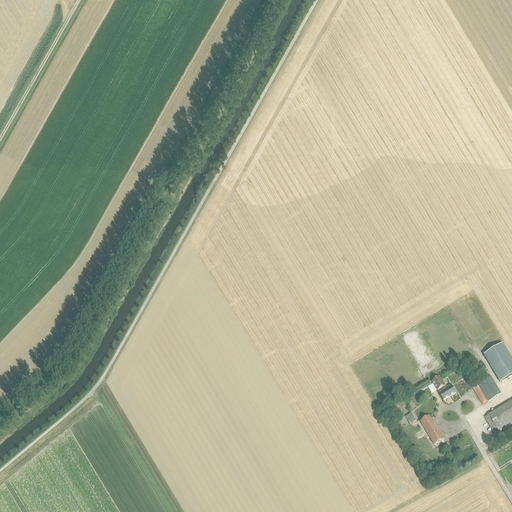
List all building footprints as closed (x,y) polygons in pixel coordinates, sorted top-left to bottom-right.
[(511,359),(503,345),(484,357),(500,382),(511,375),(511,359)] [(444,389),(443,389),(438,392),(443,401),(456,393),(451,385),(446,387),(440,377),(431,382),(437,391),(443,388),(444,389)] [(491,377),(477,385),(487,402),(501,394),(491,377)] [(487,402),(477,385),(472,388),(483,405),(487,402)] [(499,432),(511,424),(511,401),(485,417),(493,431),(496,429),(499,432)] [(410,425),(416,421),(411,413),(405,417),(410,425)] [(434,445),(443,439),(429,417),(420,422),(434,445)]
